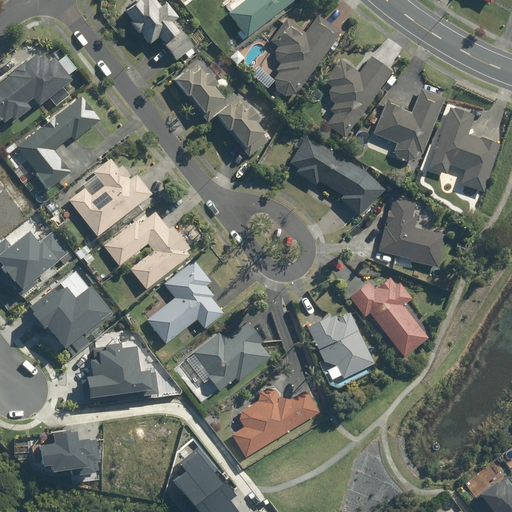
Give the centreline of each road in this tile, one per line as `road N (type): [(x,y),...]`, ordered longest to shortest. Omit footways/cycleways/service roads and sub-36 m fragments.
road 1 (residential): [(18,388),(54,419),(183,403),(252,490)]
road 2 (residential): [(210,194),(58,0)]
road 3 (secondary): [(511,73),(387,0)]
road 4 (residential): [(305,259),(295,271),(271,270),(210,194)]
road 5 (residential): [(210,194),(278,213),(302,234),(305,259)]
